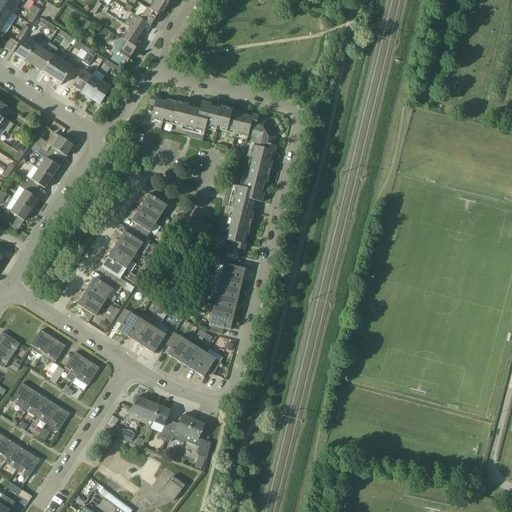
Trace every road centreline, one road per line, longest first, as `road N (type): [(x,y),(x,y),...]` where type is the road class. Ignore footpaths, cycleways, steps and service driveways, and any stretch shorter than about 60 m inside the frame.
road 1 (residential): [(131,367),(212,401),(230,395),(297,122),(288,104),(159,72)]
road 2 (unknown): [(292,511),(421,0)]
road 3 (residential): [(41,505),(131,367)]
road 4 (residential): [(52,315),(133,193),(135,175)]
road 5 (residential): [(8,286),(89,161)]
